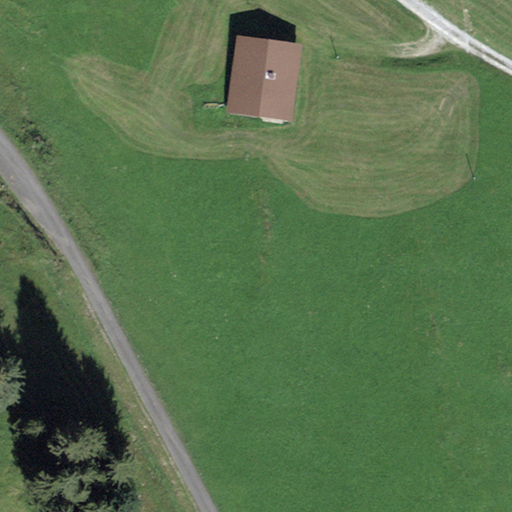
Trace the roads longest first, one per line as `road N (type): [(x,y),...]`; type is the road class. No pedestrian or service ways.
road 1 (unclassified): [(0,149),(65,248),(206,511)]
road 2 (track): [(511,72),(398,0)]
